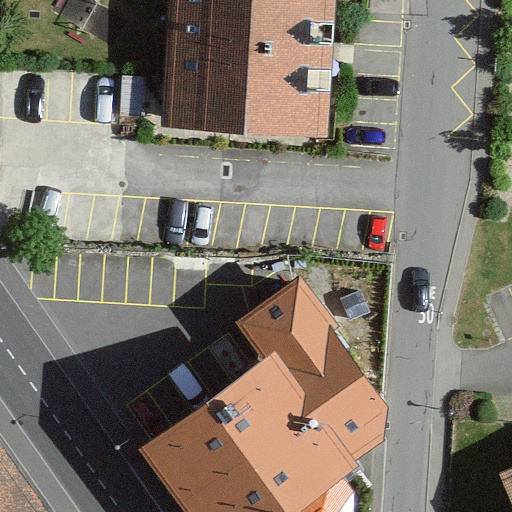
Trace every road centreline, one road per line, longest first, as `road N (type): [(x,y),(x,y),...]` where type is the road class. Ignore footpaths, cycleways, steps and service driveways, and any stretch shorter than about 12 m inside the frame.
road 1 (unclassified): [(406,511),(439,0)]
road 2 (secondary): [(0,345),(117,511)]
